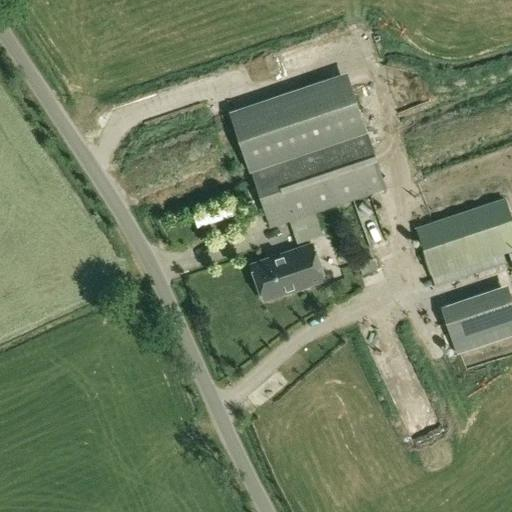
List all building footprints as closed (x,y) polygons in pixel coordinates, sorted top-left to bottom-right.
[(253,175),(369,135),(353,87),(237,126),(253,175)] [(508,125),(503,112),(486,118),(490,131),(508,125)] [(387,189),(369,135),(253,175),(271,228),(292,221),(298,244),(324,234),(316,213),(387,189)] [(511,226),(505,203),(511,200),(511,185),(505,166),(406,199),(418,234),(420,233),(433,277),(509,253),(511,260),(511,226)] [(325,279),(314,244),(253,265),(265,299),(299,287),(325,279)] [(511,280),(511,279),(445,299),(455,333),(511,315),(511,280)] [(449,359),(441,341),(433,345),(441,363),(449,359)] [(430,401),(406,403),(408,422),(432,421),(430,401)]
